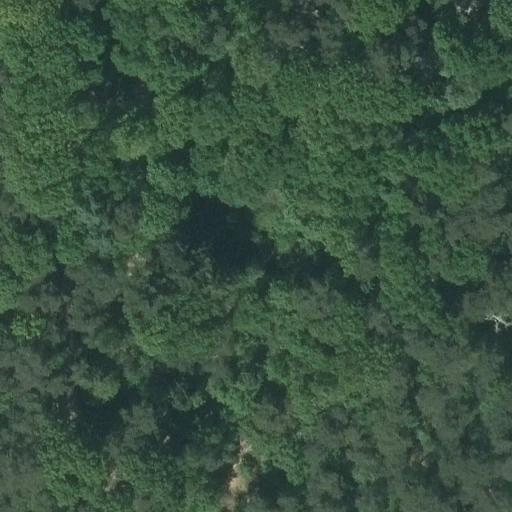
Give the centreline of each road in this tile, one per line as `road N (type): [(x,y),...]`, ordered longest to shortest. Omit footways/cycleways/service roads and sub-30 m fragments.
road 1 (track): [(272,511),(379,328),(454,256),(511,181)]
road 2 (track): [(65,106),(69,511)]
road 3 (track): [(248,105),(353,104),(438,44),(472,0)]
road 4 (track): [(65,106),(248,105)]
